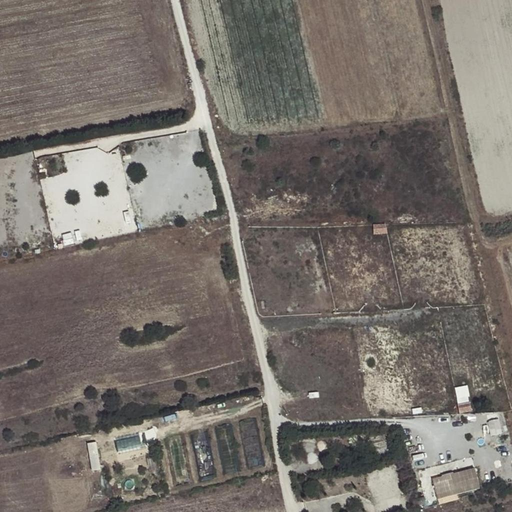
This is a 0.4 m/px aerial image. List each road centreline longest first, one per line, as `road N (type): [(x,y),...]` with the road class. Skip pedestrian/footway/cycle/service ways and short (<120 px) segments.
road 1 (unclassified): [(177,0),(275,426)]
road 2 (track): [(511,371),(422,0)]
